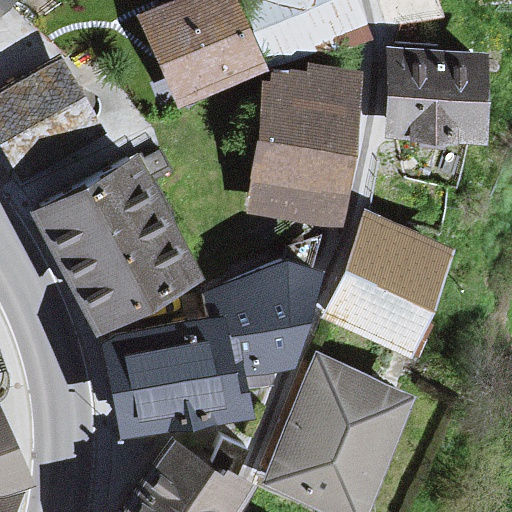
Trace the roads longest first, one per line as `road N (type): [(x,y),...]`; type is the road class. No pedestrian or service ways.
road 1 (residential): [(226,511),(335,257),(366,151),(375,49),(365,0)]
road 2 (secondary): [(0,234),(23,264),(61,360),(69,450),(58,511)]
